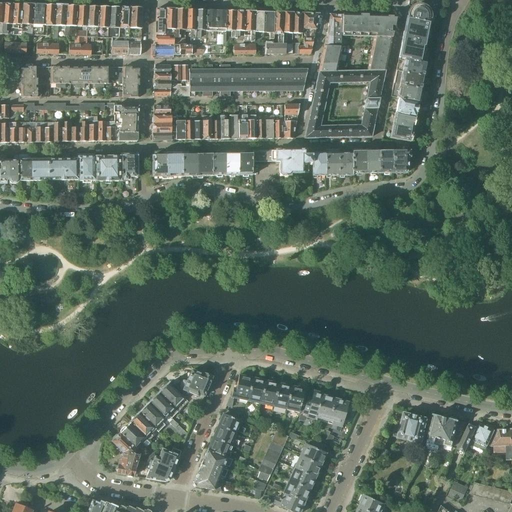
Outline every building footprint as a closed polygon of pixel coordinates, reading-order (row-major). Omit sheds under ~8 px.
[(4,5),(2,35),(12,35),(12,32),(8,32),(8,24),(13,24),(13,5),(4,5)] [(23,5),(13,5),(13,24),(22,25),(23,5)] [(22,29),(22,35),(32,36),(33,6),(23,5),(22,25),(22,29)] [(45,6),(33,6),(32,36),(43,36),(45,6)] [(45,6),(43,36),(48,36),(48,26),(54,26),(55,6),(45,6)] [(55,6),(54,26),(54,39),(59,39),(59,26),(65,27),(65,7),(55,6)] [(403,36),(399,58),(422,63),(422,61),(427,38),(428,33),(430,23),(429,23),(429,22),(430,19),(430,16),(430,15),(430,14),(429,12),(426,9),(424,7),(422,6),(421,6),(417,6),(415,6),(414,7),(413,8),(412,8),(410,9),(409,11),(409,12),(408,11),(403,36)] [(65,7),(65,27),(64,37),(69,37),(69,27),(76,27),(77,7),(65,7)] [(75,37),(83,37),(87,37),(88,7),(77,7),(76,27),(82,28),(82,31),(75,31),(75,37)] [(99,8),(88,7),(87,37),(98,38),(99,8)] [(109,8),(99,8),(98,38),(108,38),(109,8)] [(120,9),(109,8),(108,38),(111,38),(119,39),(119,29),(120,9)] [(120,9),(119,29),(125,29),(124,39),(128,39),(129,39),(129,33),(129,29),(130,9),(120,9)] [(129,33),(129,39),(141,39),(142,9),(130,9),(129,29),(136,29),(136,33),(129,33)] [(155,22),(166,22),(166,10),(156,9),(155,22)] [(166,10),(166,22),(165,35),(174,35),(175,10),(166,10)] [(174,35),(174,38),(180,38),(180,35),(179,35),(179,30),(185,30),(185,11),(175,10),(174,35)] [(185,11),(185,30),(191,30),(190,46),(194,46),(195,11),(185,11)] [(194,46),(204,46),(206,46),(206,32),(206,31),(207,12),(195,11),(194,46)] [(216,32),(217,12),(207,12),(206,31),(206,32),(216,32)] [(225,55),(226,32),(226,12),(217,12),(216,32),(206,32),(206,46),(209,46),(209,55),(225,55)] [(235,12),(226,12),(226,32),(231,32),(231,38),(229,38),(229,42),(235,42),(235,12)] [(245,13),(235,12),(235,42),(244,42),(245,37),(240,37),(240,32),(245,32),(245,13)] [(250,37),(245,37),(244,42),(253,42),(254,36),(254,13),(245,13),(245,32),(250,32),(250,37)] [(258,36),(254,36),(253,42),(263,42),(262,55),(265,55),(265,44),(273,44),(274,13),(264,13),(264,32),(270,32),(269,37),(264,37),(264,40),(261,40),(261,39),(258,39),(258,36)] [(254,13),(254,36),(258,36),(258,39),(261,39),(261,40),(264,40),(264,37),(264,32),(264,13),(254,13)] [(274,13),(273,44),(283,44),(283,41),(283,14),(274,13)] [(293,14),(283,14),(283,41),(287,41),(287,33),(292,33),(293,14)] [(293,14),(292,33),(292,44),(294,44),(299,44),(299,39),(302,39),(302,33),(304,33),(304,14),(293,14)] [(319,15),(304,14),(304,33),(302,33),(302,39),(304,39),(314,39),(319,15)] [(341,25),(341,15),(331,15),(328,28),(336,29),(336,25),(341,25)] [(386,64),(392,33),(396,17),(368,16),(368,15),(360,15),(360,16),(342,15),(342,33),(368,34),(368,33),(374,33),(374,35),(375,35),(374,37),(373,37),(366,72),(372,72),(385,72),(386,64)] [(165,35),(166,22),(155,22),(155,35),(165,35)] [(336,29),(328,28),(326,37),(341,37),(341,29),(336,29)] [(165,35),(155,35),(155,46),(173,46),(180,46),(180,38),(174,38),(174,35),(165,35)] [(83,45),(83,37),(75,37),(74,37),(74,45),(83,45)] [(119,39),(111,38),(111,55),(119,55),(120,39),(119,39)] [(124,39),(120,39),(119,55),(127,55),(128,39),(124,39)] [(128,39),(127,55),(140,56),(141,39),(129,39),(128,39)] [(300,44),(299,44),(294,44),(294,55),(310,55),(314,39),(304,39),(303,46),(300,46),(300,44)] [(27,44),(5,43),(4,53),(26,54),(27,44)] [(59,45),(37,44),(37,54),(59,55),(59,45)] [(292,44),(283,44),(273,44),(265,44),(265,55),(292,55),(292,44)] [(83,45),(74,45),(69,45),(69,55),(91,55),(91,45),(83,45)] [(233,55),(255,55),(255,45),(233,45),(233,55)] [(324,46),(319,71),(331,71),(335,71),(340,47),(341,45),(324,45),(324,46)] [(173,46),(155,46),(155,55),(173,55),(173,46)] [(180,46),(173,46),(173,55),(190,55),(190,46),(180,46)] [(190,46),(190,55),(204,55),(204,46),(194,46),(190,46)] [(422,63),(399,58),(396,71),(424,76),(424,73),(426,63),(422,63)] [(180,66),(180,82),(185,82),(185,87),(189,87),(189,82),(189,66),(180,66)] [(194,66),(189,66),(189,82),(198,81),(198,71),(194,70),(194,66)] [(215,81),(215,70),(212,70),(212,66),(206,66),(206,81),(215,81)] [(224,81),(224,66),(220,66),(220,70),(215,70),(215,81),(224,81)] [(233,81),(233,70),(229,70),(229,66),(224,66),(224,81),(233,81)] [(21,78),(40,78),(40,73),(37,73),(37,68),(21,68),(21,78)] [(60,88),(60,68),(50,68),(50,85),(56,85),(56,88),(60,88)] [(70,68),(60,68),(60,88),(65,88),(65,85),(70,85),(70,68)] [(80,88),(80,68),(70,68),(70,85),(75,85),(75,88),(80,88)] [(89,85),(89,68),(80,68),(80,88),(85,88),(85,85),(89,85)] [(99,68),(89,68),(89,85),(94,85),(94,88),(99,88),(99,68)] [(99,68),(99,88),(103,88),(103,85),(109,85),(109,68),(99,68)] [(119,78),(139,78),(139,68),(122,68),(122,73),(119,73),(119,78)] [(242,81),(242,70),(233,70),(233,81),(242,81)] [(250,81),(250,70),(242,70),(242,81),(250,81)] [(259,70),(250,70),(250,81),(259,81),(259,70)] [(268,70),(259,70),(259,81),(268,81),(268,70)] [(277,70),(268,70),(268,81),(277,81),(277,70)] [(286,81),(286,70),(277,70),(277,81),(286,81)] [(295,70),(286,70),(286,81),(295,81),(295,70)] [(295,81),(305,81),(307,70),(295,70),(295,81)] [(328,82),(331,71),(319,71),(319,73),(319,72),(317,82),(328,82)] [(338,84),(341,71),(335,71),(331,71),(328,82),(329,82),(328,85),(338,84)] [(349,84),(351,71),(341,71),(338,84),(349,84)] [(359,84),(362,72),(351,71),(349,84),(359,84)] [(424,76),(396,71),(394,84),(421,89),(424,76)] [(370,83),(372,72),(366,72),(362,72),(359,84),(369,84),(370,83)] [(383,82),(385,72),(372,72),(370,83),(382,83),(382,82),(383,82)] [(154,74),(154,82),(173,82),(173,74),(170,74),(154,74)] [(21,78),(21,88),(37,88),(37,83),(40,83),(40,78),(21,78)] [(139,78),(119,78),(119,83),(122,83),(122,88),(139,88),(139,78)] [(189,82),(189,87),(189,97),(194,97),(194,92),(198,92),(198,81),(189,82)] [(215,92),(215,81),(206,81),(206,97),(212,97),(212,92),(215,92)] [(224,97),(224,81),(215,81),(215,92),(220,92),(220,97),(224,97)] [(233,81),(224,81),(224,97),(230,97),(230,92),(233,92),(233,81)] [(242,81),(233,81),(233,92),(242,92),(242,81)] [(250,81),(242,81),(242,92),(250,92),(250,81)] [(259,92),(259,81),(250,81),(250,92),(259,92)] [(268,81),(259,81),(259,92),(268,92),(268,81)] [(277,81),(268,81),(268,92),(277,92),(277,81)] [(286,92),(286,81),(277,81),(277,92),(286,92)] [(295,92),(295,81),(286,81),(286,92),(295,92)] [(305,81),(295,81),(295,92),(303,92),(305,81)] [(327,93),(328,85),(329,82),(328,82),(317,82),(316,84),(317,84),(315,91),(315,93),(327,93)] [(380,91),(382,83),(370,83),(369,84),(370,84),(369,91),(380,91)] [(418,102),(421,89),(394,84),(391,97),(399,99),(418,102)] [(185,87),(180,87),(180,97),(189,97),(189,87),(185,87)] [(37,93),(37,88),(21,88),(21,98),(37,98),(41,98),(41,93),(37,93)] [(139,98),(139,88),(122,88),(122,92),(119,92),(119,98),(122,98),(139,98)] [(378,106),(379,102),(379,99),(367,99),(366,102),(366,106),(365,109),(377,109),(378,106)] [(399,99),(396,113),(415,117),(418,102),(399,99)] [(323,107),(324,104),(325,101),(313,101),(312,104),(311,107),(310,110),(311,110),(323,110),(323,107)] [(285,120),(297,119),(300,105),(284,106),(284,120),(285,120)] [(0,106),(0,119),(9,119),(9,106),(0,106)] [(114,106),(114,108),(114,113),(118,113),(118,116),(119,116),(138,116),(139,107),(114,106)] [(153,107),(153,116),(176,115),(176,112),(170,112),(170,106),(153,106),(153,107)] [(375,117),(377,109),(365,109),(363,117),(375,117)] [(321,118),(323,110),(311,110),(309,118),(321,118)] [(395,113),(393,125),(413,129),(413,126),(417,125),(418,121),(415,118),(415,117),(396,113),(395,113)] [(153,116),(152,124),(176,124),(176,117),(176,115),(153,116)] [(138,116),(119,116),(119,119),(120,119),(120,124),(138,124),(138,116)] [(255,139),(255,116),(247,117),(247,139),(255,139)] [(264,139),(264,116),(255,116),(255,139),(264,139)] [(273,139),(273,117),(264,116),(264,139),(273,139)] [(282,116),(273,117),(273,139),(282,139),(282,127),(282,116)] [(176,132),(176,141),(185,140),(185,121),(184,117),(180,117),(176,117),(176,124),(176,132)] [(193,140),(193,118),(189,117),(189,121),(185,121),(185,140),(193,140)] [(211,122),(212,122),(212,117),(202,117),(202,121),(202,140),(211,140),(211,122)] [(217,122),(212,122),(211,122),(211,140),(220,140),(220,117),(217,117),(217,122)] [(225,117),(220,117),(220,140),(229,140),(229,120),(225,121),(225,117)] [(238,139),(238,120),(238,117),(229,117),(229,120),(229,140),(238,139)] [(242,120),(238,120),(238,139),(247,139),(247,117),(242,117),(242,120)] [(373,126),(375,117),(363,117),(361,126),(373,126)] [(97,142),(97,122),(97,118),(88,118),(88,122),(88,142),(97,142)] [(202,140),(202,121),(197,121),(197,118),(193,118),(193,140),(202,140)] [(319,127),(321,118),(309,118),(307,127),(319,127)] [(285,127),(282,127),(282,139),(293,139),(297,119),(285,120),(285,127)] [(81,128),(79,128),(79,142),(88,142),(88,122),(81,122),(81,128)] [(106,142),(106,122),(97,122),(97,142),(106,142)] [(115,122),(106,122),(106,142),(115,142),(115,133),(115,124),(115,122)] [(18,143),(18,123),(17,123),(11,123),(8,123),(8,124),(9,124),(9,143),(18,143)] [(27,143),(26,128),(24,128),(24,123),(18,123),(18,143),(27,143)] [(35,143),(35,123),(26,123),(26,128),(27,143),(35,143)] [(43,143),(43,123),(35,123),(35,143),(43,143)] [(52,142),(52,123),(43,123),(43,143),(52,142)] [(62,142),(62,128),(59,128),(59,123),(52,123),(52,142),(62,142)] [(70,142),(70,128),(70,123),(64,123),(64,128),(62,128),(62,142),(70,142)] [(9,143),(9,124),(8,124),(0,124),(0,131),(0,143),(9,143)] [(120,124),(115,124),(115,133),(138,132),(138,124),(120,124)] [(176,124),(152,124),(152,132),(176,132),(176,124)] [(413,129),(393,125),(390,139),(410,142),(411,141),(414,140),(414,136),(412,134),(413,129)] [(328,138),(330,126),(319,127),(316,139),(317,139),(318,138),(328,138)] [(338,138),(340,126),(330,126),(328,138),(338,138)] [(348,138),(350,126),(340,126),(338,138),(348,138)] [(358,137),(361,126),(350,126),(348,138),(358,137)] [(374,126),(373,126),(361,126),(358,137),(359,137),(359,138),(371,138),(374,126)] [(316,139),(319,127),(307,127),(304,139),(316,139)] [(79,142),(79,128),(70,128),(70,142),(79,142)] [(137,141),(138,132),(115,133),(115,142),(137,141)] [(176,132),(152,132),(152,141),(176,141),(176,132)] [(352,175),(352,149),(338,150),(338,154),(339,154),(339,176),(342,176),(342,178),(346,178),(346,176),(352,176),(352,175)] [(366,174),(365,149),(352,149),(352,175),(358,175),(358,176),(363,176),(363,175),(366,174)] [(379,149),(365,149),(366,174),(371,174),(371,176),(376,176),(376,174),(379,174),(379,152),(379,149)] [(305,150),(252,151),(252,156),(252,162),(279,162),(279,174),(282,177),(289,177),(291,174),(302,174),(302,173),(308,173),(308,164),(312,164),(312,155),(305,155),(305,150)] [(326,176),(325,156),(325,155),(325,150),(312,150),(312,155),(312,164),(312,177),(314,177),(315,178),(319,178),(319,177),(326,176)] [(226,176),(225,151),(212,152),(212,156),(213,176),(217,176),(217,178),(222,178),(222,176),(226,176)] [(239,176),(239,151),(225,151),(226,176),(230,176),(230,178),(235,178),(235,176),(239,176)] [(252,151),(239,151),(239,176),(243,176),(243,178),(248,178),(248,176),(252,176),(252,162),(252,156),(252,151)] [(392,174),(405,174),(406,172),(406,168),(407,168),(407,158),(409,158),(409,151),(391,152),(392,174)] [(167,179),(167,152),(151,152),(152,178),(161,177),(162,179),(167,179)] [(182,152),(167,152),(167,179),(172,179),(172,177),(182,177),(182,152)] [(197,156),(197,152),(182,152),(182,177),(192,177),(192,179),(198,179),(197,156)] [(392,174),(391,152),(381,152),(379,152),(379,174),(386,174),(386,176),(390,176),(390,174),(392,174)] [(94,154),(94,181),(94,183),(105,183),(105,185),(110,185),(110,182),(119,182),(119,181),(120,181),(120,153),(118,153),(118,156),(95,157),(95,154),(94,154)] [(137,178),(137,156),(137,153),(136,153),(120,153),(120,156),(120,181),(129,181),(129,178),(137,178)] [(32,160),(32,154),(18,155),(18,162),(18,182),(31,182),(31,173),(33,173),(32,160)] [(77,181),(77,159),(68,159),(68,154),(62,154),(62,159),(62,172),(64,172),(64,181),(77,181)] [(94,181),(94,154),(77,154),(77,159),(77,181),(77,182),(82,182),(82,184),(90,184),(90,181),(94,181)] [(339,176),(339,154),(338,154),(325,155),(325,156),(326,176),(328,176),(328,178),(332,178),(332,176),(339,176)] [(0,155),(0,184),(5,185),(5,182),(7,182),(9,185),(16,185),(18,182),(18,162),(4,162),(4,155),(0,155)] [(213,176),(212,156),(197,156),(198,179),(202,179),(202,177),(213,176)] [(62,159),(47,160),(48,181),(64,181),(64,172),(62,172),(62,159)] [(48,181),(47,160),(32,160),(33,173),(31,173),(31,182),(48,181)] [(197,411),(211,378),(210,374),(207,373),(204,375),(200,374),(191,371),(187,381),(186,382),(183,381),(181,381),(179,386),(180,387),(179,389),(178,388),(177,392),(187,402),(197,411)] [(247,402),(252,378),(239,375),(235,390),(232,390),(231,398),(229,397),(225,406),(231,407),(233,399),(247,402)] [(252,378),(247,402),(260,404),(265,381),(252,378)] [(278,384),(265,381),(260,404),(273,407),(278,384)] [(187,402),(177,392),(172,387),(168,383),(158,393),(177,412),(179,413),(182,410),(181,408),(187,402)] [(291,386),(278,384),(273,407),(286,410),(291,386)] [(291,386),(286,410),(299,413),(300,406),(301,407),(303,399),(305,399),(306,393),(303,392),(303,390),(300,390),(298,389),(298,388),(291,386)] [(316,418),(321,396),(322,394),(313,392),(311,399),(307,398),(302,416),(316,419),(316,418)] [(171,418),(177,412),(158,393),(148,403),(185,438),(187,434),(178,425),(171,418)] [(334,399),(321,396),(316,418),(328,422),(334,399)] [(334,399),(328,422),(326,428),(332,429),(339,430),(340,426),(341,427),(343,419),(345,420),(347,420),(349,419),(350,416),(349,414),(347,413),(350,404),(334,399)] [(185,438),(148,403),(139,413),(158,432),(164,426),(165,427),(166,425),(176,435),(184,441),(185,438)] [(158,432),(139,413),(129,423),(129,424),(148,442),(154,436),(155,437),(159,433),(158,432)] [(181,417),(190,425),(190,426),(192,421),(184,413),(181,417)] [(220,421),(218,427),(235,434),(236,432),(243,435),(245,429),(239,427),(240,422),(239,421),(239,422),(223,414),(223,415),(221,416),(219,420),(220,421)] [(427,446),(427,445),(433,422),(427,420),(428,419),(405,414),(402,426),(397,425),(396,427),(395,429),(394,431),(394,433),(394,435),(393,437),(427,446)] [(427,445),(427,446),(438,449),(439,447),(441,439),(440,439),(440,436),(442,437),(444,431),(442,430),(445,418),(434,415),(434,416),(433,422),(427,445)] [(441,439),(439,447),(444,448),(444,446),(452,448),(453,446),(457,447),(464,423),(458,422),(457,419),(452,418),(450,419),(445,418),(442,430),(444,431),(442,437),(440,436),(440,439),(441,439)] [(129,424),(119,434),(135,449),(137,452),(144,446),(145,447),(149,443),(148,442),(129,424)] [(472,439),(470,443),(485,451),(487,446),(487,447),(494,431),(479,424),(478,427),(477,429),(472,439)] [(459,447),(458,449),(463,452),(465,453),(470,443),(472,439),(477,429),(474,428),(469,425),(461,443),(459,447)] [(213,439),(230,446),(236,449),(240,441),(234,439),(235,434),(218,427),(216,428),(215,432),(215,433),(213,439)] [(511,460),(511,454),(511,430),(499,430),(491,447),(491,453),(494,453),(494,454),(506,453),(506,461),(511,460)] [(275,431),(275,433),(273,437),(285,443),(288,437),(278,432),(275,431)] [(329,435),(330,433),(326,431),(321,442),(325,444),(329,435)] [(134,455),(135,449),(119,434),(111,442),(122,453),(121,462),(119,461),(118,466),(115,469),(117,474),(127,476),(132,477),(138,454),(137,456),(134,455)] [(333,437),(329,435),(325,444),(329,445),(333,437)] [(285,443),(273,437),(270,443),(282,448),(285,443)] [(210,445),(208,450),(231,461),(235,453),(229,451),(230,446),(213,439),(211,440),(209,444),(210,445)] [(298,456),(321,466),(324,460),(322,460),(325,454),(321,452),(324,445),(313,440),(310,446),(305,444),(304,443),(298,456)] [(270,443),(268,448),(280,454),(282,448),(270,443)] [(251,447),(250,447),(245,445),(242,451),(248,453),(251,447)] [(152,461),(152,462),(172,470),(180,452),(172,449),(171,452),(161,448),(159,455),(158,458),(154,456),(152,461)] [(268,448),(265,454),(278,459),(280,454),(268,448)] [(231,461),(208,450),(207,450),(202,461),(227,471),(231,461)] [(152,461),(154,456),(158,458),(159,455),(154,451),(148,457),(152,461)] [(265,454),(263,459),(275,465),(278,459),(265,454)] [(321,466),(298,456),(293,468),(314,478),(317,473),(318,473),(321,466)] [(263,459),(261,465),(273,470),(275,465),(263,459)] [(152,462),(152,461),(149,460),(147,461),(144,469),(148,470),(145,479),(165,483),(168,481),(172,470),(152,462)] [(224,478),(227,471),(202,461),(198,472),(218,480),(223,482),(224,478)] [(261,465),(258,471),(270,476),(273,470),(261,465)] [(314,478),(293,468),(288,480),(310,490),(313,484),(312,483),(314,478)] [(270,476),(258,471),(257,472),(254,478),(267,482),(269,478),(270,476)] [(218,480),(198,472),(193,485),(194,488),(221,492),(219,487),(215,487),(218,480)] [(288,480),(282,492),(304,502),(305,501),(310,490),(288,480)] [(462,502),(468,488),(454,482),(448,496),(462,502)] [(475,496),(480,484),(474,482),(469,494),(475,496)] [(486,485),(480,484),(475,496),(481,497),(486,485)] [(492,487),(486,485),(481,497),(487,499),(492,487)] [(492,487),(487,499),(492,500),(497,488),(492,487)] [(497,488),(492,500),(498,502),(503,490),(497,488)] [(503,490),(498,502),(504,503),(509,491),(503,490)] [(299,511),(304,502),(282,492),(282,494),(283,494),(283,493),(284,494),(281,499),(276,496),(273,503),(292,511),(299,511)] [(360,507),(370,511),(381,511),(385,504),(363,494),(360,502),(362,503),(360,507)] [(100,511),(104,504),(100,502),(99,502),(93,500),(91,501),(86,511),(100,511)] [(104,502),(104,504),(100,511),(114,511),(117,507),(111,504),(108,504),(104,502)] [(16,505),(12,511),(30,511),(31,511),(26,509),(28,505),(23,503),(21,507),(16,505)]
